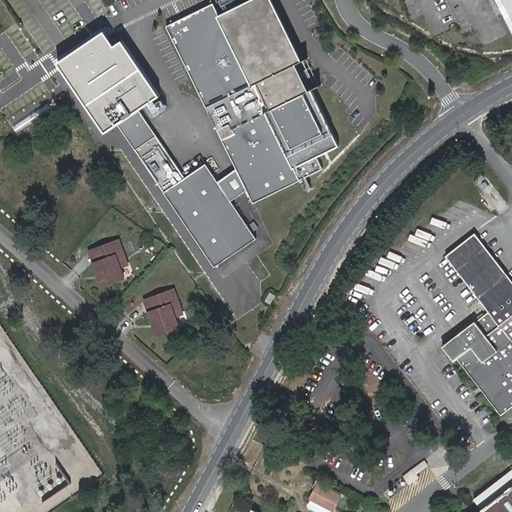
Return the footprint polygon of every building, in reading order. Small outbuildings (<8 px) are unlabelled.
[(212,4),(167,27),(237,169),(246,189),(253,203),(323,169),(316,156),(339,145),(298,62),(304,61),(273,0),(246,0),(217,14),(212,4)] [(511,0),(496,0),(511,30),(511,0)] [(105,30),(59,62),(107,132),(118,125),(139,110),(161,96),(123,41),(116,46),(105,30)] [(139,110),(118,125),(213,268),(256,239),(229,201),(246,189),(237,169),(216,183),(203,164),(183,177),(139,110)] [(171,150),(178,161),(183,158),(176,147),(171,150)] [(456,173),(449,176),(456,189),(462,185),(456,173)] [(511,280),(475,233),(446,256),(446,257),(489,311),(443,347),(454,361),(457,359),(502,416),(511,407),(511,280)] [(94,265),(99,278),(105,276),(106,279),(104,280),(106,287),(125,281),(121,270),(128,267),(121,246),(113,249),(112,245),(94,251),(99,263),(94,265)] [(94,251),(90,253),(94,265),(99,263),(94,251)] [(154,311),(149,312),(154,325),(160,323),(161,326),(158,327),(161,335),(180,328),(176,317),(183,315),(176,294),(168,297),(166,292),(149,298),(154,311)] [(149,298),(145,300),(149,312),(154,311),(149,298)] [(30,480),(43,499),(70,481),(57,462),(30,480)] [(429,470),(425,464),(413,473),(417,478),(429,470)] [(511,511),(511,471),(474,501),(481,510),(478,511),(511,511)] [(413,473),(405,480),(411,487),(419,480),(417,478),(413,473)] [(405,480),(384,496),(390,503),(411,487),(405,480)] [(343,493),(319,481),(315,489),(317,490),(320,492),(324,486),(341,496),(343,493)] [(317,490),(312,499),(334,510),(341,496),(324,486),(320,492),(317,490)] [(333,511),(334,510),(312,499),(309,506),(309,509),(315,511),(333,511)]
